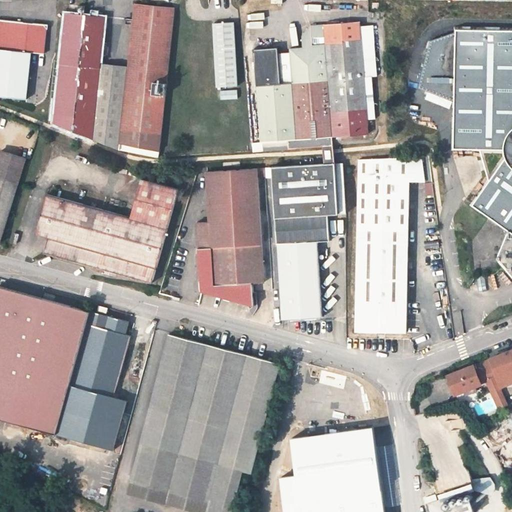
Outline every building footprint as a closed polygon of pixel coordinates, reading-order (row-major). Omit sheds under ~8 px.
[(140,1),(133,63),(120,62),(114,132),(113,138),(125,144),(163,149),(166,129),(172,67),(179,5),(140,1)] [(70,12),(65,62),(60,112),(113,138),(114,132),(120,62),(105,61),(109,15),(88,13),(82,13),(70,12)] [(338,127),(370,124),(368,86),(375,85),(374,68),(366,68),(366,62),(379,61),(377,32),(364,33),(363,13),(314,16),(315,22),(308,28),(308,38),(304,38),(310,129),(328,127),(338,127)] [(50,24),(2,19),(0,34),(0,46),(48,51),(50,24)] [(237,20),(217,21),(220,85),(241,84),(237,20)] [(511,28),(457,28),(430,38),(420,86),(457,102),(456,149),(507,151),(510,158),(476,207),(511,233),(503,259),(511,270),(511,28)] [(258,132),(266,132),(291,130),(286,72),(283,41),(282,35),(258,37),(261,74),(264,106),(265,124),(257,124),(258,132)] [(291,130),(310,129),(304,38),(294,38),(294,40),(283,41),(286,72),(291,130)] [(264,106),(261,74),(255,74),(257,107),(264,106)] [(338,127),(328,127),(329,149),(330,158),(340,157),(339,149),(338,127)] [(30,156),(6,149),(0,169),(0,238),(5,240),(30,156)] [(414,175),(435,175),(431,149),(363,153),(362,325),(413,326),(414,175)] [(287,314),(327,313),(322,237),(334,237),(333,211),(333,205),(351,204),(351,156),(340,157),(330,158),(277,160),(287,314)] [(271,173),(271,164),(212,168),(214,217),(204,218),(204,247),(206,286),(259,299),(259,287),(258,279),(270,278),(263,173),(271,173)] [(278,286),(271,173),(263,173),(270,278),(258,279),(259,287),(278,286)] [(145,174),(135,212),(171,222),(181,185),(145,174)] [(135,212),(50,189),(39,228),(50,232),(46,247),(157,278),(171,222),(135,212)] [(0,290),(0,409),(61,427),(117,442),(127,406),(136,409),(139,397),(120,392),(136,330),(111,323),(114,310),(95,305),(3,280),(0,290)] [(134,316),(114,310),(111,323),(136,330),(137,327),(134,324),(132,323),(134,316)] [(283,358),(172,329),(144,438),(135,475),(173,485),(211,496),(207,511),(235,511),(248,466),(255,468),(283,358)] [(461,387),(470,384),(480,381),(487,378),(493,376),(499,373),(505,371),(507,380),(511,378),(511,346),(455,369),(461,387)] [(493,376),(503,403),(509,401),(504,387),(507,380),(505,371),(493,376)] [(482,385),(480,381),(470,384),(472,389),(482,385)] [(384,511),(371,429),(290,442),(296,478),(281,481),(285,511),(384,511)] [(474,485),(446,493),(448,501),(477,493),(474,485)]
